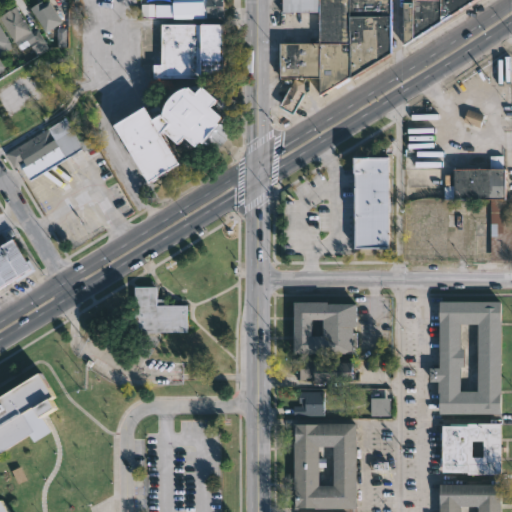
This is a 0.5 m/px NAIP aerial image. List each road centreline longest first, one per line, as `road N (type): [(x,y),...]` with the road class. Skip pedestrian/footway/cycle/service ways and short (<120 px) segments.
road 1 (secondary): [(507,0),(0,321)]
road 2 (tertiary): [(255,186),(256,511)]
road 3 (secondary): [(255,186),(511,16)]
road 4 (secondary): [(0,342),(255,186)]
road 5 (residential): [(256,279),(511,280)]
road 6 (tertiary): [(255,0),(255,186)]
road 7 (residential): [(0,171),(80,293)]
